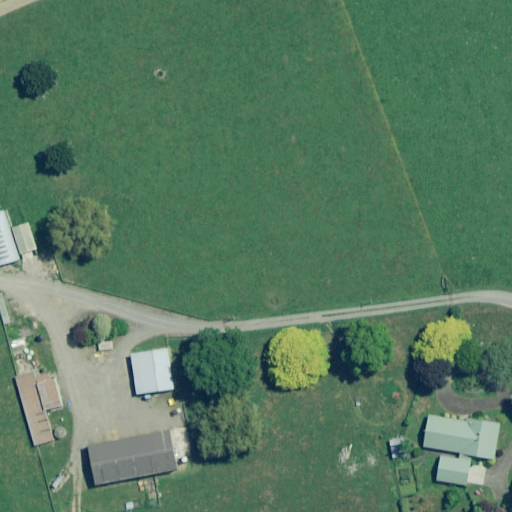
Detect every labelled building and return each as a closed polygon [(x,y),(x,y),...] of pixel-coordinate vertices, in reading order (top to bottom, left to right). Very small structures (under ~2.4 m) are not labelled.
[(32,234),(24,208),(7,213),(15,239),(32,234)] [(0,266),(19,260),(3,212),(0,213),(0,266)] [(3,293),(0,293),(0,311),(4,326),(13,323),(3,293)] [(174,391),(168,350),(132,355),(137,396),(174,391)] [(36,379),(35,375),(17,380),(35,447),(53,442),(45,412),(63,407),(56,380),(54,374),(36,379)] [(473,456),(494,460),(501,424),(469,418),(468,424),(430,417),(424,448),(460,454),(459,460),(441,457),(437,482),(467,487),(473,456)] [(180,471),(173,431),(89,446),(96,486),(180,471)] [(406,458),(404,439),(391,440),(393,459),(406,458)]
